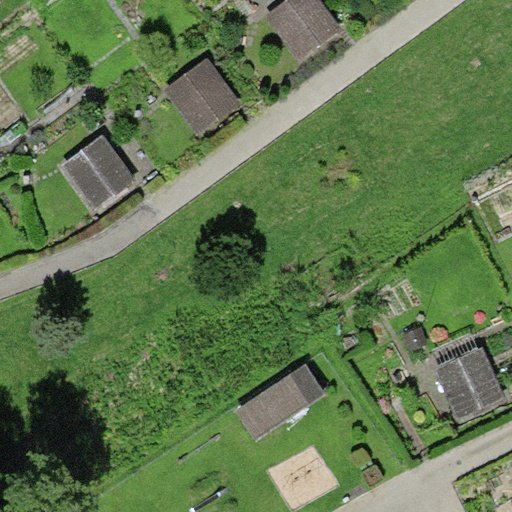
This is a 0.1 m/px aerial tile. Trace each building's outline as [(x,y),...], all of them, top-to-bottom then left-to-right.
[(320,0),(286,0),(265,16),(298,60),(341,28),(320,0)] [(208,59),(165,89),(200,136),(242,106),(208,59)] [(104,135),(62,164),(94,209),(135,180),(104,135)] [(484,346),(434,368),(457,421),(507,399),(484,346)] [(324,391),(306,363),(236,409),(256,438),(324,391)]
